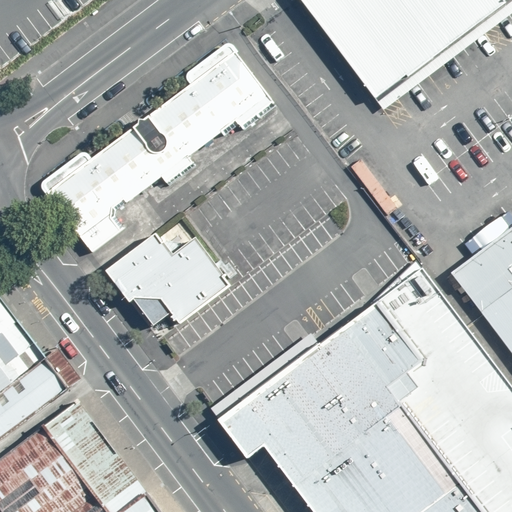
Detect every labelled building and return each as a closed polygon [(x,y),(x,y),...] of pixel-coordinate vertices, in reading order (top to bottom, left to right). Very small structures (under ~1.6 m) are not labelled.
[(0,0),(0,80),(106,0),(0,0)] [(291,0),(365,100),(436,47),(402,0),(291,0)] [(402,0),(436,47),(500,0),(402,0)] [(262,96),(223,43),(33,184),(72,236),(262,96)] [(511,210),(437,267),(511,365),(511,210)] [(157,250),(142,229),(94,264),(142,330),(210,281),(177,236),(157,250)] [(249,439),(304,511),(395,511),(444,475),(470,511),(511,511),(511,402),(403,261),(377,281),(362,293),(309,335),(298,344),(216,408),(207,415),(234,450),(249,439)] [(0,394),(47,360),(59,351),(0,271),(0,394)] [(0,440),(81,379),(59,351),(47,360),(0,394),(0,440)] [(162,511),(78,401),(0,459),(0,511),(162,511)] [(470,511),(444,475),(395,511),(470,511)]
